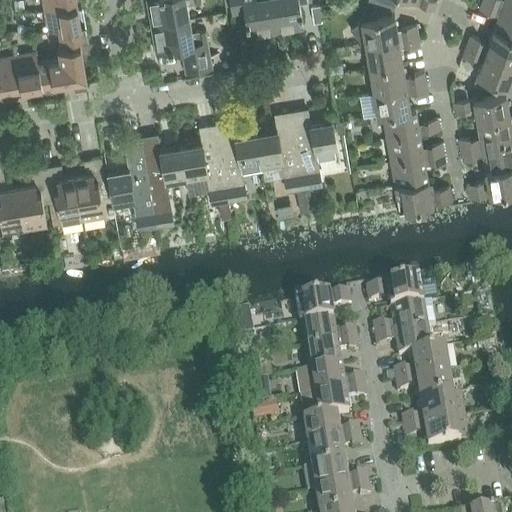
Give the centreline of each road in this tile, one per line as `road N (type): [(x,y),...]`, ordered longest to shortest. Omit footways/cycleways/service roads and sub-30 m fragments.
road 1 (residential): [(394,511),(356,286)]
road 2 (residential): [(464,199),(441,72),(441,32),(453,0)]
road 3 (residential): [(126,98),(304,68)]
road 4 (residential): [(0,121),(126,98)]
